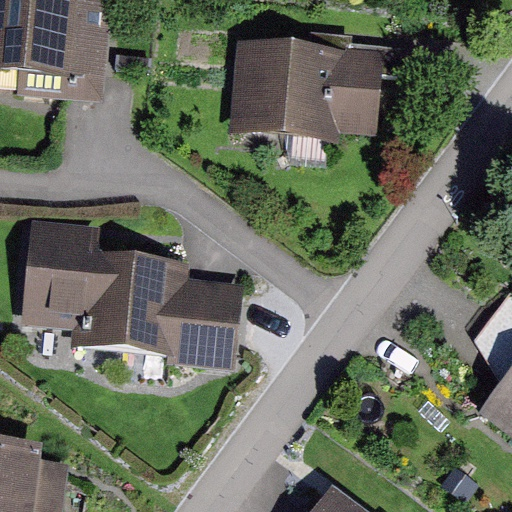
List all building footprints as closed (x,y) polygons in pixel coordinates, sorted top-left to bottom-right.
[(95,0),(0,0),(0,87),(20,89),(18,107),(105,114),(113,11),(95,10),(95,0)] [(315,60),(238,53),(229,150),(341,160),(342,146),(380,149),(387,67),(351,64),(352,48),(316,45),(315,60)] [(104,237),(32,231),(23,338),(74,342),(72,361),(170,369),(169,376),(237,382),(244,297),(190,293),(191,275),(101,267),(104,237)] [(511,386),(481,430),(511,452),(511,386)] [(47,461),(0,454),(0,511),(67,511),(72,478),(45,474),(47,461)]
